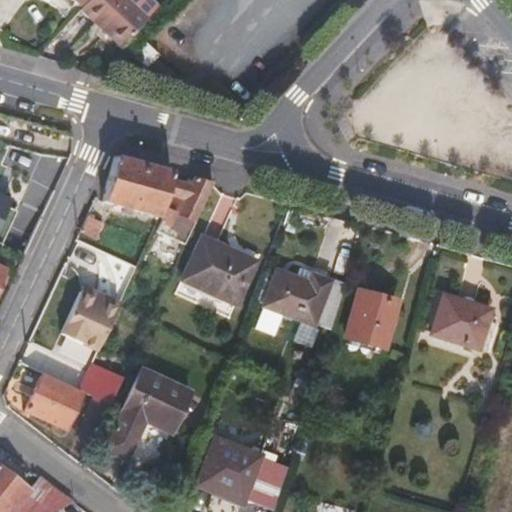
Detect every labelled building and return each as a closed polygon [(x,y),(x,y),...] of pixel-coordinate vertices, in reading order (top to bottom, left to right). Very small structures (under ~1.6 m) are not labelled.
[(88,0),(80,9),(121,46),(147,18),(127,0),(88,0)] [(149,0),(127,0),(147,18),(157,7),(149,0)] [(143,41),(131,54),(134,58),(145,68),(157,55),(151,50),(143,41)] [(172,172),(115,155),(101,201),(158,218),(172,172)] [(191,184),(175,181),(170,197),(166,206),(160,223),(169,226),(174,213),(194,222),(212,183),(194,178),(191,184)] [(0,245),(0,246),(16,212),(7,208),(11,201),(0,195),(0,245)] [(186,242),(194,222),(174,213),(169,226),(160,223),(157,230),(186,242)] [(102,222),(87,215),(79,231),(80,232),(94,238),(102,222)] [(181,280),(235,305),(253,265),(232,255),(233,252),(201,237),(181,280)] [(308,283),(276,271),(263,305),(313,324),(328,281),(311,275),(308,283)] [(328,281),(313,324),(332,331),(345,288),(328,281)] [(81,287),(79,292),(116,309),(119,304),(81,287)] [(404,299),(360,288),(346,337),(390,348),(404,299)] [(96,351),(116,309),(79,292),(60,334),(96,351)] [(489,310),(443,296),(431,334),(477,348),(489,310)] [(294,340),(313,345),(318,327),(300,322),(294,340)] [(94,392),(111,400),(121,377),(110,372),(113,366),(93,357),(90,363),(80,386),(83,387),(89,390),(94,392)] [(100,448),(144,469),(154,465),(189,392),(139,368),(100,448)] [(80,386),(45,370),(23,410),(71,431),(89,390),(83,387),(80,386)] [(287,396),(306,406),(309,396),(292,387),(287,396)] [(99,426),(111,400),(94,392),(82,418),(99,426)] [(213,438),(195,486),(214,493),(216,486),(244,496),(259,454),(213,438)] [(244,496),(243,500),(274,511),(291,464),(259,454),(244,496)] [(0,511),(52,511),(73,502),(40,476),(29,490),(0,467),(0,511)] [(216,486),(214,493),(242,503),(243,500),(244,496),(216,486)]
